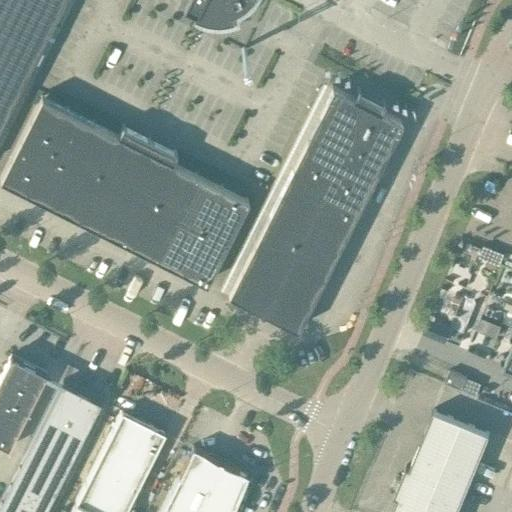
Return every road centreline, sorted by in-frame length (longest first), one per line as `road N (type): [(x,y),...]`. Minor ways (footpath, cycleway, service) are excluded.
road 1 (unclassified): [(342,435),(495,63),(511,44)]
road 2 (unclassified): [(342,435),(0,262)]
